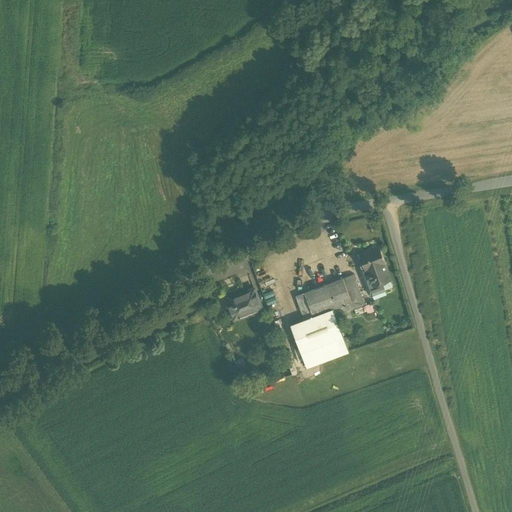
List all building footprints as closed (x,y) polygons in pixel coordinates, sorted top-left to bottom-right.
[(379,245),(360,253),(365,268),(362,270),(370,291),(382,286),(380,282),(390,279),(384,263),(386,262),(379,245)] [(354,273),(305,291),(313,315),(316,323),(336,315),(349,310),(366,304),(354,273)] [(254,288),(227,298),(234,319),(262,308),(254,288)] [(305,291),(296,295),(304,318),(313,315),(305,291)] [(349,310),(336,315),(338,321),(351,316),(349,310)] [(336,315),(316,323),(313,315),(304,318),(291,323),(307,366),(349,351),(338,321),(336,315)] [(235,361),(242,375),(248,372),(242,358),(235,361)]
